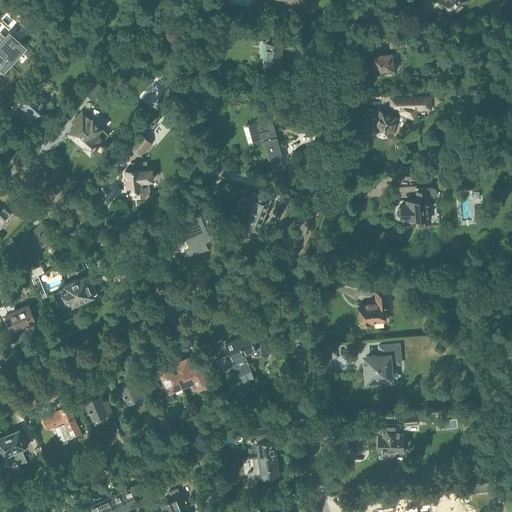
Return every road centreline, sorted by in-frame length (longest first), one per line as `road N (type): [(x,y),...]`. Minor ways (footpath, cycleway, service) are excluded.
road 1 (residential): [(294,267),(326,140),(346,0)]
road 2 (residential): [(178,315),(163,292),(0,145)]
road 3 (residential): [(326,511),(306,420),(294,267)]
road 4 (residential): [(0,390),(178,315)]
road 5 (residential): [(178,315),(294,267)]
